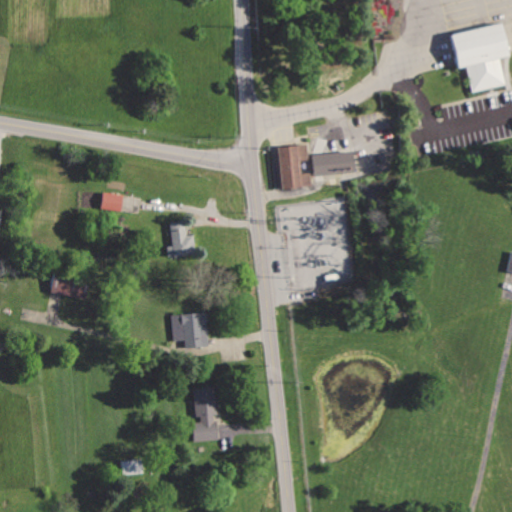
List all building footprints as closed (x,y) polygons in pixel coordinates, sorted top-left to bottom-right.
[(440,36),(443,47),(448,68),(463,64),(471,94),(502,86),(495,59),(509,55),(500,21),(440,36)] [(277,146),(282,190),(316,187),(314,170),(304,171),(303,158),(311,157),(310,143),(277,146)] [(354,171),(351,149),(310,154),(313,176),(354,171)] [(106,188),(101,208),(121,212),(126,192),(106,188)] [(170,217),(173,242),(164,243),(166,257),(200,253),(197,233),(190,234),(187,215),(170,217)] [(54,263),(48,291),(54,292),(83,298),(89,270),(54,263)] [(172,314),(176,341),(183,341),(184,346),(210,343),(206,310),(172,314)] [(194,385),(197,418),(190,419),(193,443),(223,440),(216,383),(194,385)] [(120,457),(120,475),(142,475),(142,457),(120,457)]
